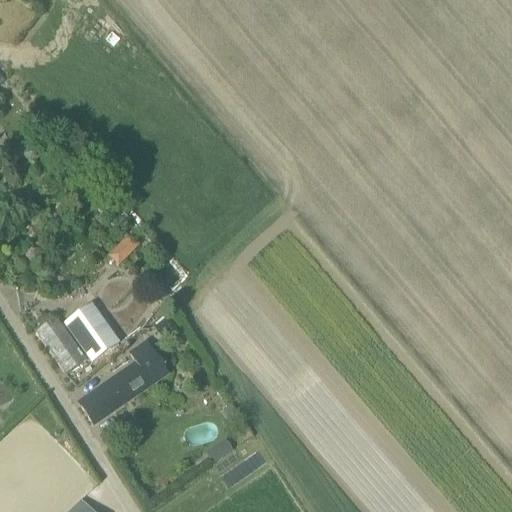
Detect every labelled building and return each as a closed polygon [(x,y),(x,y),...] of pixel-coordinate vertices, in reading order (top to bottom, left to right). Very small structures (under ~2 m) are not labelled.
[(108,257),(119,268),(140,246),(129,235),(108,257)] [(93,364),(120,344),(92,306),(65,326),(93,364)] [(56,320),(37,332),(65,375),(84,362),(56,320)] [(168,375),(146,344),(129,355),(136,364),(78,404),(93,427),(168,375)] [(217,449),(224,460),(232,454),(225,444),(217,449)] [(71,511),(100,511),(87,498),(71,511)]
